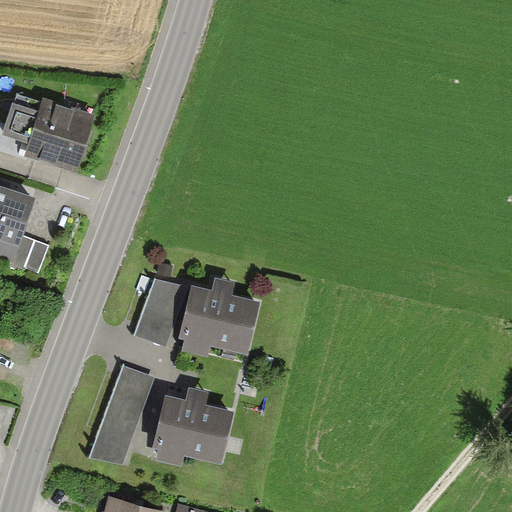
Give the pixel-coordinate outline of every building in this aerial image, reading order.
[(32,159),(76,174),(93,123),(20,99),(8,136),(37,146),(32,159)] [(0,177),(0,231),(1,232),(0,236),(0,254),(12,258),(21,232),(35,189),(0,177)] [(49,242),(21,232),(12,258),(10,265),(23,269),(25,265),(39,269),(49,242)] [(133,332),(163,344),(186,281),(156,270),(133,332)] [(189,303),(256,318),(262,295),(234,288),(236,277),(217,272),(214,283),(194,279),(189,303)] [(249,347),(256,318),(189,303),(182,331),(188,332),(185,344),(210,350),(212,338),(249,347)] [(123,359),(90,455),(119,465),(152,369),(123,359)] [(161,412),(228,427),(234,404),(206,397),(209,386),(189,381),(186,393),(167,388),(161,412)] [(221,456),(228,427),(161,412),(154,440),(160,441),(157,453),(182,459),(185,447),(221,456)] [(112,493),(107,511),(158,511),(160,504),(112,493)] [(217,511),(179,501),(176,511),(217,511)]
